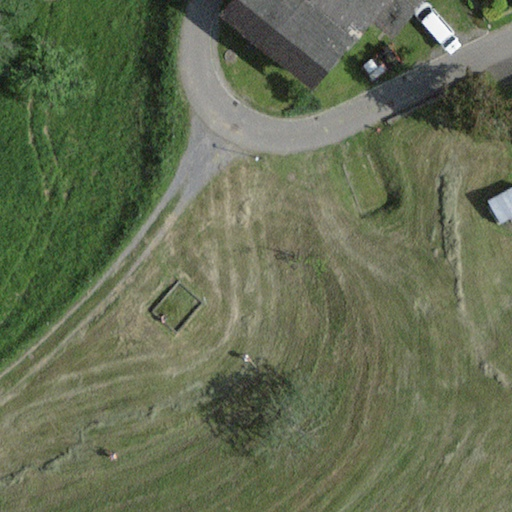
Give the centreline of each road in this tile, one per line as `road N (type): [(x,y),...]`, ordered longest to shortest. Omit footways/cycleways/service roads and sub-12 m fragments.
road 1 (residential): [(207,0),(207,72),(218,104),(241,128),(282,134),(328,127),(511,48)]
road 2 (track): [(241,128),(145,255),(0,394)]
